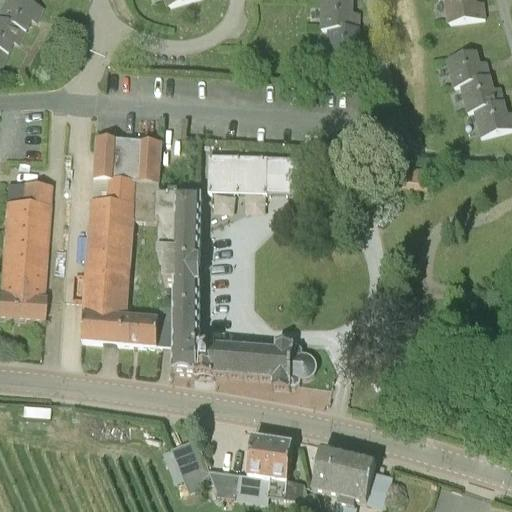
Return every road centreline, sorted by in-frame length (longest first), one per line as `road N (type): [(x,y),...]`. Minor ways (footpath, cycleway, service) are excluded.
road 1 (tertiary): [(511,480),(224,410),(0,381)]
road 2 (track): [(511,365),(462,357),(426,325),(424,289),(448,226),(511,206)]
road 3 (track): [(376,284),(511,292)]
